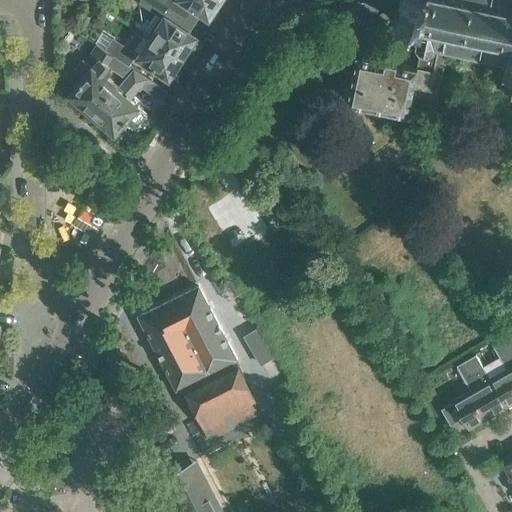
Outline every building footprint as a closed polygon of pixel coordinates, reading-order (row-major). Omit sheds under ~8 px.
[(140,0),(140,2),(165,18),(153,36),(171,49),(182,57),(189,47),(191,48),(195,48),(199,42),(198,38),(176,23),(182,13),(162,0),(140,0)] [(162,0),(182,13),(189,3),(211,18),(216,17),(220,12),(219,7),(216,5),(219,0),(162,0)] [(511,0),(401,0),(399,11),(400,11),(400,13),(396,12),(395,16),(399,17),(398,21),(402,22),(403,18),(411,19),(409,25),(412,29),(416,29),(419,27),(416,40),(415,40),(414,42),(417,43),(416,46),(415,46),(415,48),(417,48),(420,52),(419,53),(421,55),(422,53),(427,55),(428,56),(430,56),(429,54),(433,51),(435,52),(436,50),(434,49),(436,47),(438,48),(447,49),(451,50),(451,52),(453,53),(454,50),(469,54),(469,56),(472,56),(472,54),(488,57),(487,60),(490,60),(491,58),(502,60),(500,69),(505,70),(502,72),(505,75),(507,73),(511,73),(511,91),(511,96),(511,0)] [(171,49),(153,36),(139,56),(172,78),(176,77),(179,72),(178,67),(176,66),(182,57),(171,49)] [(106,48),(129,63),(137,52),(127,47),(113,37),(106,48)] [(129,63),(106,48),(97,43),(93,49),(90,52),(98,59),(92,66),(83,59),(73,70),(82,78),(70,93),(70,98),(75,102),(80,102),(92,112),(131,65),(129,63)] [(438,48),(438,49),(434,71),(417,67),(418,66),(356,53),(350,83),(349,82),(345,86),(344,92),(347,96),(348,97),(347,101),(349,102),(347,110),(370,115),(372,106),(409,113),(413,93),(437,98),(447,49),(438,48)] [(131,65),(92,112),(105,122),(104,128),(110,132),(116,132),(129,116),(138,124),(147,113),(129,97),(131,95),(144,80),(153,88),(158,82),(131,65)] [(167,91),(159,86),(154,94),(162,99),(167,91)] [(319,261),(306,246),(298,252),(311,268),(319,261)] [(199,285),(139,315),(177,388),(183,385),(209,439),(263,413),(236,359),(237,358),(199,285)] [(235,289),(232,285),(223,289),(231,304),(241,299),(235,289)] [(501,355),(483,365),(490,378),(506,406),(511,402),(511,332),(494,343),(501,355)] [(288,378),(271,349),(257,357),(272,386),(288,378)] [(468,428),(481,421),(480,418),(504,404),(506,407),(506,406),(490,378),(476,354),(457,365),(471,389),(452,400),(453,401),(441,408),(451,424),(462,418),(468,428)] [(511,458),(503,463),(511,478),(511,458)] [(186,511),(216,511),(202,483),(178,495),(186,511)]
